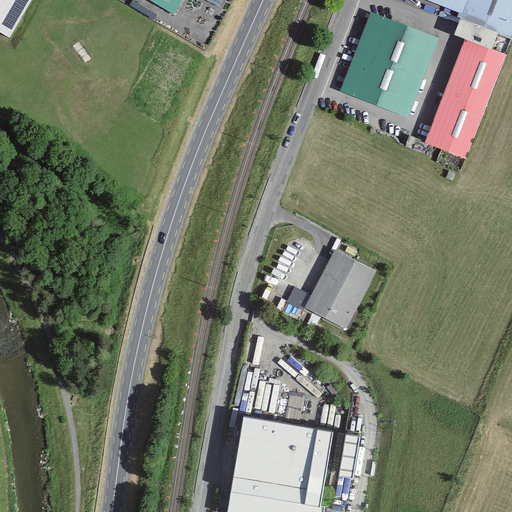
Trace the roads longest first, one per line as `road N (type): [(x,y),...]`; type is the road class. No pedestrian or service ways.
road 1 (primary): [(263,0),(201,139),(157,267),(112,511)]
road 2 (unclassified): [(205,511),(234,319),(349,0)]
road 3 (unknown): [(317,84),(396,119),(416,119),(455,27)]
